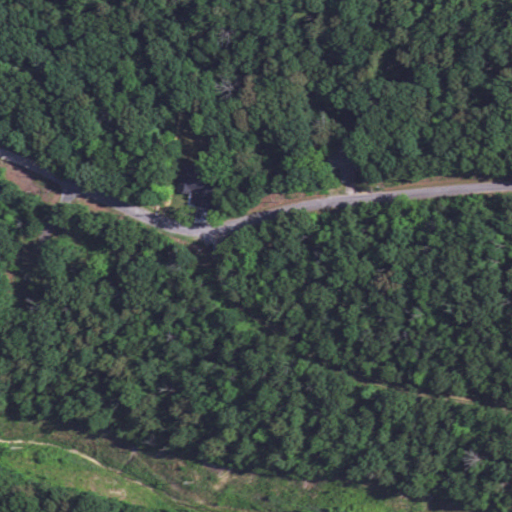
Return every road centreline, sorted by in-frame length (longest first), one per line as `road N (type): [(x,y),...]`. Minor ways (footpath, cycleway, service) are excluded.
road 1 (residential): [(511,410),(356,379),(301,350),(239,309),(210,235)]
road 2 (residential): [(511,187),(283,213),(210,235)]
road 3 (residential): [(210,235),(164,226),(0,161)]
